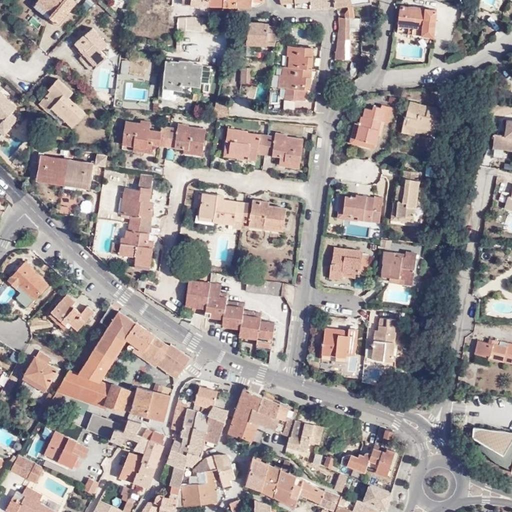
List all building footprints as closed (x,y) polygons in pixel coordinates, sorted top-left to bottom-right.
[(50,15),(58,22),(76,3),(72,0),(37,0),(37,1),(52,13),(50,15)] [(302,8),(311,8),(310,0),(295,0),(295,2),(295,7),(295,8),(302,8)] [(310,0),(311,8),(335,7),(335,6),(334,0),(310,0)] [(61,25),(58,22),(50,15),(52,13),(37,1),(33,5),(58,26),(60,26),(61,25)] [(350,18),(355,17),(353,3),(348,4),(349,9),(346,13),(346,18),(350,19),(350,18)] [(413,27),(412,35),(435,37),(438,10),(401,6),(398,26),(409,27),(413,27)] [(471,19),(473,9),(464,7),(461,17),(470,19),(471,19)] [(161,21),(163,9),(150,9),(149,21),(161,21)] [(212,18),(179,16),(178,30),(211,32),(211,30),(212,18)] [(337,47),(335,59),(345,60),(345,39),(351,40),(350,19),(346,18),(339,17),(339,31),(337,47)] [(268,39),(275,40),(276,26),(269,26),(269,23),(249,21),(248,31),(244,31),(243,38),(247,38),(247,44),(267,45),(268,39)] [(84,48),(99,65),(108,57),(102,50),(109,44),(94,27),(75,43),(81,50),(84,48)] [(288,67),(285,67),(284,67),(283,75),(280,75),(279,87),(287,88),(286,99),(305,101),(307,86),(312,86),(313,69),(310,68),(310,65),(313,65),(314,48),(287,45),(287,55),(289,56),(288,67)] [(96,68),(99,65),(84,48),(81,50),(81,51),(96,68)] [(122,59),(121,72),(129,73),(130,59),(122,59)] [(166,60),(164,88),(183,90),(184,84),(201,86),(203,64),(166,60)] [(241,83),(251,84),(252,67),(243,67),(241,83)] [(102,86),(116,87),(117,69),(103,69),(102,86)] [(0,86),(15,99),(20,93),(1,76),(0,77),(0,86)] [(53,107),(66,119),(73,126),(86,113),(69,97),(73,93),(59,78),(48,89),(50,92),(40,103),(49,112),(53,107)] [(0,130),(5,135),(13,127),(12,126),(18,119),(12,113),(17,107),(0,91),(0,130)] [(219,101),(216,117),(229,118),(230,102),(219,101)] [(294,101),(283,102),(283,109),(294,109),(294,101)] [(416,131),(432,135),(435,123),(442,124),(447,105),(440,103),(439,108),(410,101),(404,124),(417,127),(416,131)] [(362,116),(360,123),(356,138),(375,143),(381,121),(388,122),(392,106),(382,104),(381,108),(374,106),(373,109),(365,108),(363,116),(362,116)] [(62,124),(66,119),(53,107),(49,112),(62,124)] [(168,146),(171,127),(162,126),(161,131),(151,130),(152,121),(142,120),(141,123),(126,121),(123,144),(134,146),(147,148),(148,143),(153,144),(168,146)] [(511,120),(507,120),(506,135),(494,134),(493,148),(511,149),(511,120)] [(356,138),(360,123),(355,122),(351,137),(356,138)] [(178,129),(171,127),(168,146),(203,152),(207,129),(189,126),(189,124),(179,123),(178,129)] [(403,131),(415,134),(416,131),(417,127),(404,124),(403,131)] [(265,154),(268,135),(248,132),(248,130),(228,127),(226,141),(231,142),(229,153),(249,155),(248,159),(257,161),(258,153),(265,154)] [(275,136),(268,135),(265,154),(280,157),(285,157),(285,161),(300,163),(304,138),(288,136),(288,133),(276,132),(275,136)] [(375,143),(356,138),(351,137),(350,142),(374,148),(375,143)] [(231,142),(226,141),(223,156),(248,159),(249,155),(229,153),(231,142)] [(147,148),(134,146),(133,151),(151,154),(153,144),(148,143),(147,148)] [(175,150),(167,149),(166,158),(173,160),(175,150)] [(105,163),(106,153),(98,151),(96,161),(105,163)] [(38,176),(91,185),(94,166),(78,164),(79,160),(56,157),(56,160),(41,157),(38,176)] [(300,168),(300,163),(285,161),(285,157),(280,157),(279,165),(300,168)] [(396,215),(415,217),(421,172),(403,170),(401,185),(398,184),(395,200),(398,200),(396,215)] [(131,215),(130,222),(151,225),(153,208),(149,208),(150,202),(153,176),(141,174),(139,186),(141,187),(140,190),(125,187),(121,213),(131,215)] [(91,189),(91,185),(38,176),(37,180),(91,189)] [(243,221),(245,202),(225,199),(219,199),(219,194),(203,192),(200,215),(214,217),(214,222),(234,225),(235,220),(243,221)] [(357,220),(357,219),(358,216),(343,214),(346,195),(341,194),(338,218),(357,220)] [(358,216),(357,219),(381,223),(384,197),(376,196),(375,197),(356,194),(356,196),(346,195),(343,214),(358,216)] [(60,214),(74,215),(76,196),(62,195),(60,214)] [(253,203),(245,202),(243,221),(250,222),(249,227),(264,229),(265,225),(284,227),(287,207),(269,205),(264,204),(264,201),(253,199),(253,203)] [(414,222),(415,217),(396,215),(398,200),(395,200),(394,200),(392,217),(392,218),(393,219),(394,220),(414,222)] [(213,225),(214,222),(214,217),(200,215),(197,215),(196,222),(213,225)] [(151,225),(130,222),(129,230),(126,229),(125,237),(122,237),(121,242),(115,241),(113,253),(136,256),(135,259),(151,261),(153,246),(148,246),(149,241),(151,225)] [(389,248),(390,240),(382,239),(381,246),(389,248)] [(334,246),(330,269),(360,272),(366,273),(369,256),(362,255),(363,251),(334,246)] [(390,276),(413,279),(417,252),(407,250),(406,257),(395,255),(395,252),(385,250),(383,262),(384,262),(382,275),(390,276)] [(24,290),(22,292),(17,297),(28,306),(49,284),(31,268),(32,266),(26,261),(9,279),(17,288),(19,286),(24,290)] [(360,272),(330,269),(329,278),(341,279),(342,275),(359,277),(360,272)] [(413,285),(413,279),(390,276),(389,281),(413,285)] [(283,282),(248,277),(246,291),(281,296),(283,282)] [(207,309),(210,288),(210,282),(190,279),(186,305),(193,306),(207,309)] [(224,313),(226,300),(226,296),(221,296),(221,291),(221,289),(210,288),(207,309),(206,310),(224,313)] [(52,311),(68,326),(71,323),(78,330),(95,311),(88,306),(81,313),(73,305),(76,301),(68,294),(52,311)] [(241,323),(243,310),(244,302),(226,300),(224,313),(223,319),(223,320),(241,323)] [(124,336),(128,339),(137,346),(154,358),(156,355),(162,359),(158,364),(177,378),(191,357),(171,343),(170,344),(111,303),(107,310),(101,320),(109,325),(79,373),(96,380),(124,336)] [(223,319),(224,313),(206,310),(206,314),(206,316),(223,319)] [(259,333),(261,320),(263,313),(243,310),(241,323),(240,328),(240,330),(259,333)] [(65,330),(68,326),(52,311),(49,315),(65,330)] [(372,359),(393,361),(396,331),(395,331),(397,319),(387,318),(380,317),(378,330),(375,329),(374,340),(372,359)] [(240,328),(241,323),(223,320),(222,326),(240,328)] [(275,322),(261,320),(259,338),(258,340),(272,343),(275,322)] [(322,353),(347,357),(348,354),(355,355),(358,329),(349,328),(349,330),(348,335),(338,334),(339,328),(326,327),(322,353)] [(259,338),(259,333),(240,330),(239,335),(259,338)] [(96,380),(101,381),(128,339),(124,336),(96,380)] [(507,347),(498,345),(489,343),(479,340),(475,354),(476,354),(489,357),(511,363),(511,343),(508,343),(507,347)] [(156,367),(158,364),(162,359),(156,355),(154,358),(137,346),(133,350),(156,367)] [(23,377),(25,378),(38,386),(45,391),(59,369),(49,362),(52,357),(40,350),(37,356),(25,375),(23,377)] [(347,362),(347,357),(322,353),(322,359),(347,362)] [(487,365),(489,357),(476,354),(475,361),(487,365)] [(55,395),(46,411),(52,413),(64,393),(71,382),(79,385),(76,393),(104,403),(124,410),(131,411),(138,386),(131,385),(130,389),(111,383),(111,385),(101,381),(96,380),(79,373),(71,370),(55,395)] [(38,386),(25,378),(22,384),(34,391),(38,386)] [(71,382),(64,393),(102,408),(104,403),(76,393),(79,385),(71,382)] [(154,391),(148,415),(165,420),(172,395),(162,392),(164,386),(156,384),(154,391)] [(131,411),(148,415),(154,391),(138,386),(131,411)] [(214,407),(214,406),(218,391),(200,386),(195,402),(203,404),(214,407)] [(234,415),(248,420),(254,408),(256,409),(262,396),(243,387),(234,415)] [(41,407),(46,411),(55,395),(50,392),(41,407)] [(256,409),(286,419),(291,406),(280,402),(280,403),(262,396),(256,409)] [(197,410),(201,411),(203,404),(195,402),(193,409),(197,410)] [(207,423),(223,428),(229,410),(214,406),(214,407),(203,404),(201,411),(209,413),(207,423)] [(182,431),(187,408),(179,406),(177,406),(172,428),(180,430),(182,431)] [(205,442),(205,439),(207,431),(194,426),(197,410),(193,409),(187,408),(182,431),(181,436),(184,436),(182,443),(178,442),(174,441),(172,444),(172,447),(181,451),(182,445),(189,446),(188,451),(200,455),(201,455),(205,442)] [(275,430),(283,433),(287,419),(286,419),(256,409),(254,408),(248,420),(266,426),(275,430)] [(306,412),(298,409),(296,416),(296,417),(304,419),(305,419),(306,412)] [(218,444),(223,428),(207,423),(209,413),(201,411),(197,410),(194,426),(207,431),(205,439),(218,444)] [(88,428),(111,438),(115,428),(124,431),(127,420),(118,417),(116,422),(95,413),(88,428)] [(247,422),(248,420),(234,415),(233,417),(232,420),(246,425),(247,422)] [(283,433),(289,436),(291,436),(291,434),(295,421),(287,419),(283,433)] [(295,421),(291,434),(291,436),(289,442),(288,446),(308,451),(310,442),(314,425),(295,419),(295,421)] [(111,438),(127,445),(140,424),(127,420),(124,431),(115,428),(111,438)] [(258,429),(246,425),(232,420),(228,431),(238,435),(238,434),(253,441),(253,440),(258,429)] [(310,442),(319,444),(323,427),(314,425),(310,442)] [(511,472),(511,431),(474,427),(472,437),(483,443),(480,446),(484,450),(489,455),(492,458),(495,460),(500,462),(503,465),(507,467),(511,468),(511,471),(511,472)] [(147,428),(143,436),(151,439),(153,431),(147,428)] [(388,428),(386,436),(395,438),(397,430),(388,428)] [(253,440),(259,442),(264,431),(258,429),(253,440)] [(51,449),(48,456),(73,467),(80,453),(86,456),(90,448),(78,443),(79,441),(55,430),(47,447),(51,449)] [(135,482),(148,487),(164,444),(162,444),(159,442),(160,439),(158,438),(159,433),(153,431),(151,439),(146,453),(144,457),(135,482)] [(141,435),(134,448),(146,453),(151,439),(143,436),(141,435)] [(341,462),(365,472),(367,465),(369,460),(374,447),(375,443),(367,440),(362,453),(360,452),(359,456),(351,454),(343,456),(341,462)] [(191,466),(200,455),(188,451),(189,446),(182,445),(181,451),(172,447),(168,460),(175,463),(170,484),(172,484),(181,486),(186,464),(191,466)] [(386,451),(374,447),(369,460),(378,464),(377,468),(376,472),(388,476),(396,451),(387,448),(386,451)] [(135,482),(144,457),(130,452),(120,476),(122,477),(119,484),(124,486),(121,494),(123,494),(129,496),(132,489),(128,488),(130,480),(135,482)] [(19,454),(10,470),(19,474),(28,459),(19,454)] [(202,461),(196,467),(192,470),(197,470),(201,470),(204,470),(218,468),(214,454),(210,455),(207,457),(202,461)] [(221,479),(224,489),(232,487),(231,478),(235,477),(231,463),(229,455),(226,454),(214,454),(218,468),(221,479)] [(320,469),(322,457),(309,455),(306,466),(320,469)] [(261,490),(262,489),(269,463),(267,463),(252,456),(251,460),(250,460),(244,482),(256,486),(255,488),(261,490)] [(324,456),(323,467),(335,467),(335,456),(324,456)] [(28,459),(19,474),(27,478),(36,463),(28,459)] [(275,495),(281,469),(269,463),(262,489),(275,495)] [(191,485),(181,486),(176,507),(218,501),(217,493),(216,488),(215,480),(221,479),(218,468),(204,470),(201,470),(204,483),(199,484),(191,485)] [(287,502),(295,507),(298,497),(291,495),(294,486),(289,481),(291,473),(281,469),(275,495),(274,497),(286,503),(287,502)] [(343,490),(349,475),(341,472),(334,487),(343,490)] [(306,495),(312,498),(316,485),(304,478),(297,475),(291,473),(289,481),(294,486),(291,495),(298,497),(300,493),(306,495)] [(190,476),(191,485),(199,484),(197,475),(190,476)] [(90,477),(84,488),(93,492),(99,481),(90,477)] [(181,486),(172,484),(170,496),(170,497),(165,496),(165,495),(160,494),(158,495),(156,496),(155,501),(148,502),(141,511),(155,511),(159,503),(161,504),(160,507),(176,510),(176,507),(181,486)] [(388,506),(392,493),(369,484),(363,499),(384,507),(388,506)] [(58,511),(39,501),(43,494),(27,485),(23,493),(26,495),(23,501),(13,496),(6,509),(11,511),(17,511),(18,511),(19,511),(58,511)] [(316,485),(312,498),(321,502),(320,503),(335,509),(340,495),(326,489),(325,490),(316,485)] [(342,496),(339,503),(345,505),(348,498),(342,496)] [(122,511),(123,510),(100,499),(92,511),(122,511)] [(127,501),(123,510),(128,511),(130,511),(134,504),(127,501)] [(235,501),(228,504),(230,511),(236,511),(236,509),(238,509),(235,501)] [(268,511),(270,504),(259,501),(259,511),(264,511),(268,511)] [(357,501),(353,511),(356,511),(381,511),(357,501)]
